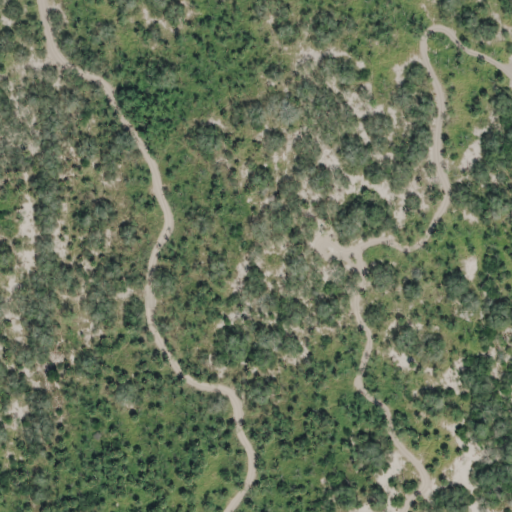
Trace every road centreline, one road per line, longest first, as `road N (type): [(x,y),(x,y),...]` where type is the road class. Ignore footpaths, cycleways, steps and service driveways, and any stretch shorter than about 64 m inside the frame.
road 1 (track): [(409,511),(428,481),(393,438),(388,414),(362,392),(372,346),(358,312),(362,256),(389,244),(407,252),(426,246),(452,201),(438,162),(442,108),(427,40),(447,33),(511,78)]
road 2 (track): [(231,511),(250,488),(252,451),(233,398),(189,383),(155,329),(152,275),(171,224),(148,151),(106,84),(57,55),(44,0)]
